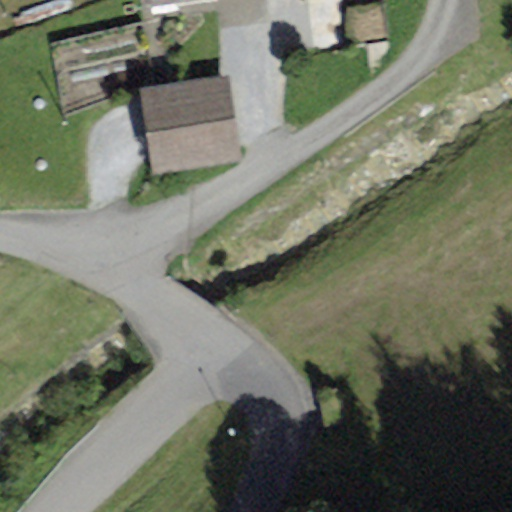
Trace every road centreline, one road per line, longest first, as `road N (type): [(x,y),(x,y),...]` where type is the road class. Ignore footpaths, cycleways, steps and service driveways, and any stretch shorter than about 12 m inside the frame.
road 1 (residential): [(0,243),(112,255),(203,351)]
road 2 (residential): [(42,511),(203,351)]
road 3 (unclassified): [(236,511),(262,427),(241,382),(203,351)]
